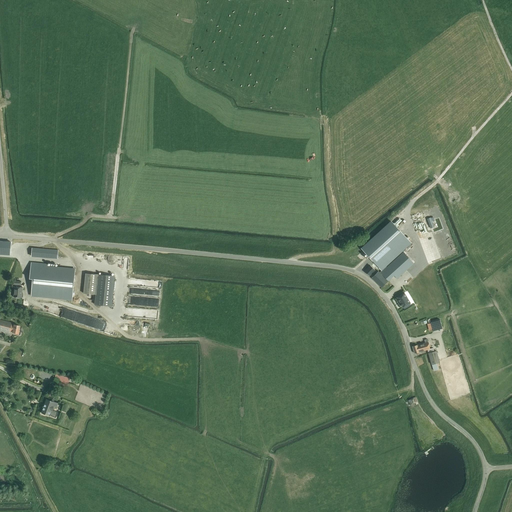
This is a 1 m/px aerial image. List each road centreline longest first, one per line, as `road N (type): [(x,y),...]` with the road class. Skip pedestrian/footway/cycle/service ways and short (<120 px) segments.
road 1 (unclassified): [(485,469),(474,442),(430,401),(391,305),(356,272),(6,235)]
road 2 (track): [(511,93),(412,200),(415,230)]
road 3 (track): [(324,120),(333,246),(291,262)]
road 4 (track): [(54,511),(0,405)]
